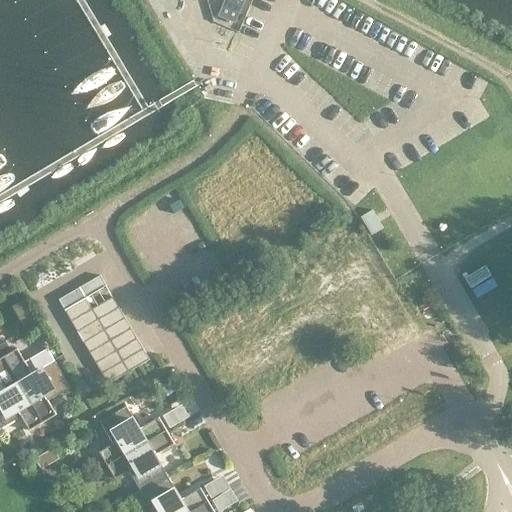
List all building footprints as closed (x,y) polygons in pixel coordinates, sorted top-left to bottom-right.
[(210,75),(217,76),(219,68),(212,67),(210,75)] [(100,275),(80,288),(86,298),(107,286),(100,275)] [(80,288),(59,300),(65,310),(86,298),(80,288)] [(119,307),(113,296),(92,308),(98,319),(119,307)] [(92,308),(86,298),(65,310),(71,320),(92,308)] [(125,317),(119,307),(98,319),(104,329),(125,317)] [(98,319),(92,308),(71,320),(77,331),(98,319)] [(131,327),(125,317),(104,329),(110,339),(131,327)] [(104,329),(98,319),(77,331),(84,341),(104,329)] [(137,338),(131,327),(110,339),(116,350),(137,338)] [(110,339),(104,329),(84,341),(90,352),(110,339)] [(143,348),(137,338),(116,350),(123,360),(143,348)] [(116,350),(110,339),(90,352),(96,362),(116,350)] [(17,348),(4,356),(43,422),(56,414),(48,400),(71,387),(55,360),(33,374),(17,348)] [(149,358),(143,348),(123,360),(129,371),(149,358)] [(123,360),(116,350),(96,362),(102,372),(123,360)] [(43,422),(4,356),(0,358),(0,428),(21,416),(30,430),(43,422)] [(129,371),(123,360),(102,372),(108,383),(129,371)] [(120,389),(122,388),(127,385),(124,379),(117,383),(120,389)] [(140,428),(127,405),(100,421),(113,443),(99,451),(107,465),(167,430),(159,416),(140,428)] [(175,443),(167,430),(107,465),(115,478),(129,470),(142,492),(168,476),(156,455),(175,443)] [(181,498),(168,476),(142,492),(153,511),(188,511),(208,501),(200,487),(181,498)] [(215,511),(208,501),(188,511),(215,511)]
